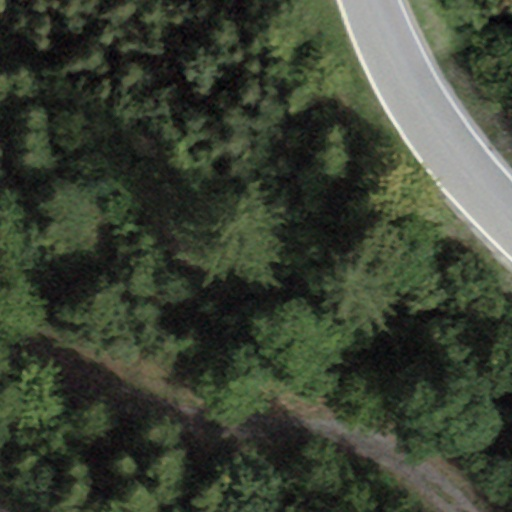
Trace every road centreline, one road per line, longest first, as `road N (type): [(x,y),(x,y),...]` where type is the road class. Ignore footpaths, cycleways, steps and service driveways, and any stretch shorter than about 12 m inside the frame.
road 1 (track): [(457,511),(425,484),(344,443),(140,399),(53,369),(0,337)]
road 2 (tertiary): [(371,0),(437,134),(511,219)]
